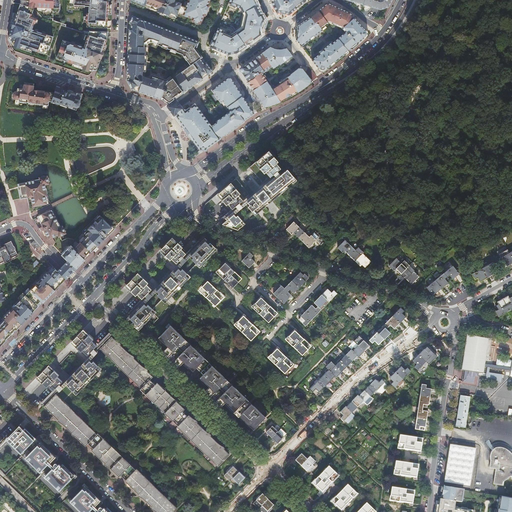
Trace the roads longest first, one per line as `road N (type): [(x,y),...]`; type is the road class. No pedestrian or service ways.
road 1 (track): [(511,29),(437,65),(398,120),(386,165),(397,193),(443,219),(466,222),(511,201)]
road 2 (residential): [(268,468),(92,297)]
road 3 (residential): [(436,327),(345,389),(268,468)]
road 4 (residential): [(428,511),(451,329)]
road 5 (secondary): [(197,185),(345,78)]
road 6 (residential): [(5,390),(131,511)]
road 7 (residential): [(276,249),(253,281),(287,316),(330,266)]
road 8 (secondary): [(5,390),(92,297)]
road 9 (secondary): [(290,107),(187,175)]
road 10 (secondary): [(92,297),(175,207)]
road 11 (secondary): [(163,194),(80,282)]
